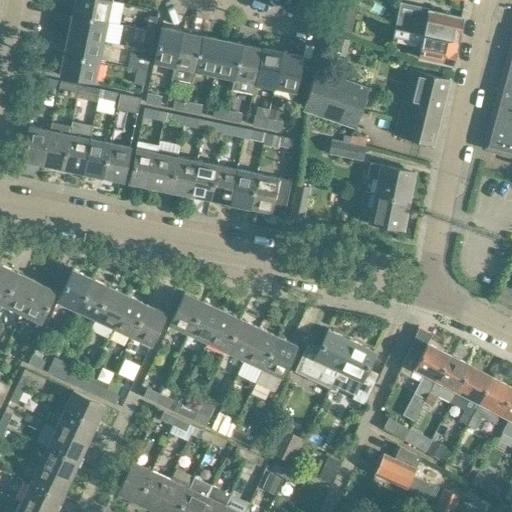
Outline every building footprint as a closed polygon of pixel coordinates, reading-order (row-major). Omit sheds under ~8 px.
[(109,0),(73,0),(71,14),(106,21),(119,24),(123,3),(111,0),(109,0)] [(456,40),(461,17),(420,8),(414,13),(413,18),(396,14),(394,27),(456,40)] [(102,41),(106,21),(71,14),(67,33),(102,41)] [(154,31),(157,17),(149,15),(146,29),(154,31)] [(340,19),(338,31),(353,33),(355,22),(340,19)] [(173,66),(181,31),(161,27),(153,62),(173,66)] [(451,64),(456,40),(394,27),(391,40),(420,46),(417,57),(451,64)] [(151,45),(154,31),(146,29),(143,44),(151,45)] [(191,81),(193,70),(201,35),(181,31),(173,66),(171,77),(191,81)] [(98,61),(102,41),(67,33),(63,53),(98,61)] [(213,74),(221,39),(201,35),(193,70),(213,74)] [(233,78),(241,43),(221,39),(213,74),(233,78)] [(252,93),(254,82),(261,47),(241,43),(233,78),(231,89),(252,93)] [(511,44),(485,149),(511,156),(511,44)] [(274,87),(281,51),(261,47),(254,82),(274,87)] [(295,91),(302,56),(281,51),(274,87),(295,91)] [(145,70),(148,57),(140,55),(141,54),(131,52),(128,66),(138,68),(145,70)] [(94,82),(98,61),(63,53),(58,75),(94,82)] [(142,85),(145,70),(138,68),(135,84),(142,85)] [(432,144),(448,78),(409,68),(393,135),(432,144)] [(368,88),(315,69),(301,109),(355,127),(368,88)] [(58,89),(59,81),(45,78),(43,86),(58,89)] [(77,93),(79,85),(65,82),(63,90),(77,93)] [(98,97),(99,90),(79,85),(77,93),(91,96),(98,97)] [(117,101),(119,94),(99,90),(98,97),(117,101)] [(140,98),(133,97),(119,94),(117,101),(116,109),(137,113),(140,98)] [(161,97),(147,94),(145,102),(159,105),(161,97)] [(186,110),(187,102),(173,100),(172,107),(186,110)] [(201,105),(187,102),(186,110),(200,113),(201,105)] [(157,119),(158,111),(144,108),(142,116),(157,119)] [(226,118),(227,111),(214,108),(212,116),(226,118)] [(270,108),(268,118),(282,121),(284,110),(270,108)] [(241,114),(228,111),(227,111),(226,118),(240,121),(241,114)] [(183,124),(184,116),(171,113),(169,121),(183,124)] [(197,127),(199,119),(184,116),(183,124),(197,127)] [(266,127),(267,119),(254,116),(252,124),(266,127)] [(281,122),(267,119),(266,127),(280,130),(281,122)] [(51,121),(49,130),(42,165),(61,169),(69,134),(71,125),(51,121)] [(223,132),(224,124),(211,122),(209,129),(223,132)] [(237,135),(238,127),(224,124),(223,132),(237,135)] [(42,165),(49,130),(28,126),(21,161),(42,165)] [(263,141),(264,133),(251,130),(249,138),(263,141)] [(277,144),(278,136),(264,133),(263,141),(277,144)] [(82,173),(89,139),(69,134),(61,169),(82,173)] [(102,178),(109,143),(89,139),(82,173),(102,178)] [(361,160),(364,146),(331,139),(328,154),(361,160)] [(148,187),(157,145),(137,140),(128,183),(148,187)] [(157,145),(148,187),(169,192),(176,157),(178,146),(158,142),(157,145)] [(122,182),(129,147),(109,143),(102,178),(122,182)] [(188,196),(196,161),(176,157),(169,192),(188,196)] [(208,200),(216,165),(196,161),(188,196),(208,200)] [(366,176),(377,178),(374,193),(407,200),(413,171),(369,162),(366,176)] [(229,204),(236,169),(216,165),(208,200),(229,204)] [(248,208),(256,173),(236,169),(229,204),(248,208)] [(256,173),(248,208),(269,213),(270,209),(283,211),(290,181),(276,178),(256,173)] [(309,188),(296,185),(289,217),(303,220),(309,188)] [(363,191),(357,219),(402,228),(407,200),(374,193),(363,191)] [(0,308),(2,305),(17,272),(0,264),(0,308)] [(76,311),(91,278),(71,269),(56,301),(76,311)] [(20,313),(36,281),(17,272),(2,305),(20,313)] [(94,319),(109,287),(91,278),(76,311),(94,319)] [(40,323),(55,290),(36,281),(20,313),(40,323)] [(112,328),(128,296),(109,287),(94,319),(112,328)] [(187,333),(203,300),(184,291),(168,324),(187,333)] [(131,337),(146,304),(128,296),(112,328),(131,337)] [(206,342),(221,309),(203,300),(187,333),(206,342)] [(150,346),(165,313),(146,304),(131,337),(150,346)] [(224,350),(240,318),(221,309),(206,342),(224,350)] [(243,359),(258,327),(240,318),(224,350),(243,359)] [(262,368),(277,336),(258,327),(243,359),(262,368)] [(305,349),(295,372),(316,381),(318,377),(331,383),(351,339),(328,328),(320,346),(314,343),(311,351),(305,349)] [(281,377),(296,345),(277,336),(262,368),(281,377)] [(375,350),(351,339),(331,383),(355,394),(353,398),(364,404),(378,373),(366,368),(375,350)] [(424,402),(449,354),(426,343),(422,351),(410,345),(397,371),(408,377),(413,368),(424,374),(409,403),(421,409),(424,402)] [(451,402),(470,365),(449,354),(424,402),(431,406),(437,395),(451,402)] [(44,362),(31,355),(27,362),(41,369),(44,362)] [(130,357),(115,386),(127,392),(141,363),(130,357)] [(62,358),(58,366),(69,371),(73,364),(62,358)] [(466,424),(491,376),(470,365),(451,402),(464,409),(458,420),(466,424)] [(65,380),(68,373),(55,367),(52,374),(65,380)] [(81,379),(68,373),(65,380),(78,386),(81,379)] [(22,391),(28,378),(29,378),(22,374),(15,387),(22,391)] [(498,413),(511,387),(491,376),(466,424),(473,428),(480,416),(493,423),(494,421),(495,422),(499,414),(498,413)] [(0,406),(9,388),(9,387),(0,382),(0,406)] [(105,390),(92,384),(88,391),(101,398),(105,390)] [(16,404),(22,391),(15,387),(9,400),(16,404)] [(511,387),(498,413),(499,414),(509,419),(502,431),(511,436),(511,387)] [(155,401),(159,394),(146,388),(143,395),(155,401)] [(104,406),(72,390),(63,410),(95,425),(104,406)] [(114,404),(118,397),(105,390),(101,398),(114,404)] [(172,400),(159,394),(155,401),(168,408),(172,400)] [(196,410),(178,401),(174,410),(192,419),(196,410)] [(95,425),(63,410),(54,428),(86,444),(95,425)] [(210,417),(196,410),(192,419),(206,425),(210,417)] [(0,425),(5,428),(11,415),(4,412),(0,420),(0,425)] [(175,418),(162,412),(159,419),(172,425),(175,418)] [(185,431),(188,424),(175,418),(172,425),(185,431)] [(403,440),(409,429),(388,418),(381,429),(403,440)] [(229,436),(233,427),(220,421),(216,430),(229,436)] [(253,437),(233,427),(229,436),(248,446),(253,437)] [(86,444),(54,428),(45,447),(78,462),(86,444)] [(209,442),(212,435),(199,429),(196,436),(209,442)] [(274,438),(268,450),(293,462),(304,438),(291,432),(286,444),(274,438)] [(222,449),(225,441),(212,435),(209,442),(222,449)] [(439,486),(413,474),(421,457),(398,444),(392,457),(383,453),(382,457),(379,455),(374,465),(377,466),(374,473),(433,499),(439,486)] [(450,465),(457,452),(443,444),(436,457),(450,465)] [(246,460),(249,452),(236,446),(233,454),(246,460)] [(78,462),(45,447),(37,464),(69,480),(78,462)] [(262,458),(249,452),(246,460),(259,466),(262,458)] [(136,502),(152,469),(132,460),(116,493),(136,502)] [(326,461),(321,474),(334,480),(340,466),(326,461)] [(69,480),(37,464),(28,483),(61,498),(69,480)] [(283,477),(286,470),(273,464),(270,471),(283,477)] [(154,511),(170,478),(152,469),(136,502),(154,511)] [(296,483),(300,476),(286,470),(283,477),(296,483)] [(278,489),(283,478),(271,472),(265,483),(278,489)] [(199,511),(207,495),(212,485),(194,476),(189,487),(176,511),(199,511)] [(157,511),(176,511),(189,487),(170,478),(154,511),(157,511)] [(54,511),(61,498),(28,483),(19,501),(41,511),(54,511)] [(212,485),(207,495),(199,511),(221,511),(226,504),(231,494),(212,485)] [(443,511),(452,511),(460,495),(444,487),(435,508),(443,511)] [(244,511),(249,503),(231,494),(226,504),(221,511),(244,511)] [(41,511),(19,501),(14,511),(41,511)]
